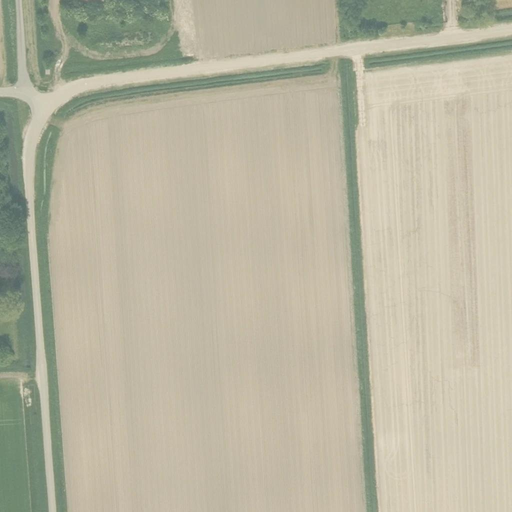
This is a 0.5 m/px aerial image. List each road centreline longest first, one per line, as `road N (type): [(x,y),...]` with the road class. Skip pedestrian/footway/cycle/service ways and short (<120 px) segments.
road 1 (unclassified): [(42,108),(98,81),(511,32)]
road 2 (unclassified): [(50,511),(25,168),(42,108)]
